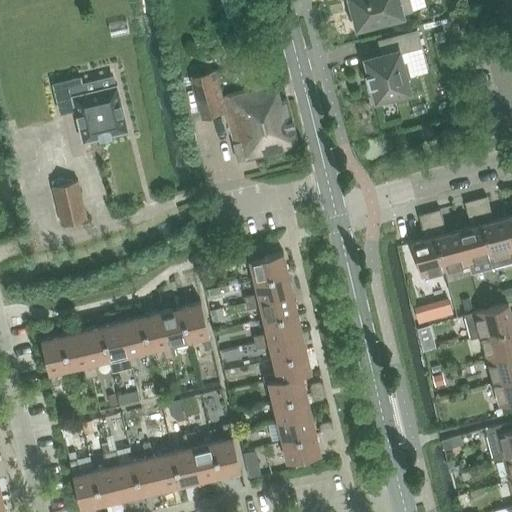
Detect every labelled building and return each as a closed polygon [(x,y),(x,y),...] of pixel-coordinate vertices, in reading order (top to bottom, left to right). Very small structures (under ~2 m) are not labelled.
[(347,0),(351,13),(355,12),(358,26),(401,15),(401,13),(412,10),(409,0),(347,0)] [(462,15),(448,19),(451,29),(464,26),(462,15)] [(127,20),(109,24),(112,37),(129,33),(127,20)] [(378,40),(382,55),(367,59),(370,72),(366,73),(369,86),(373,85),(377,98),(381,97),(382,101),(395,98),(394,94),(408,90),(405,78),(409,76),(406,62),(401,64),(398,52),(421,46),(417,30),(378,40)] [(217,69),(192,75),(203,118),(228,111),(236,142),(233,142),(238,160),(240,159),(241,161),(299,146),(287,98),(282,100),(277,81),(224,95),(217,69)] [(81,77),(53,84),(60,113),(75,109),(83,141),(100,137),(100,138),(111,135),(128,130),(117,84),(84,92),(81,77)] [(78,180),(53,185),(62,224),(87,218),(78,180)] [(486,196),(476,199),(494,267),(511,262),(511,241),(505,216),(493,220),(486,196)] [(464,202),(471,226),(459,229),(468,264),(471,273),(494,267),(476,199),(464,202)] [(445,270),(468,264),(459,229),(446,232),(440,209),(429,211),(445,270)] [(421,277),(445,270),(429,211),(418,215),(424,238),(411,242),(421,277)] [(250,260),(254,279),(288,271),(283,251),(265,255),(262,244),(234,251),(237,263),(250,260)] [(244,296),(246,302),(293,291),(288,271),(254,279),(258,293),(244,296)] [(511,297),(510,288),(502,289),(505,302),(511,299),(511,297)] [(261,306),(264,319),(297,311),(293,291),(246,302),(247,309),(261,306)] [(204,300),(201,301),(209,335),(212,334),(215,333),(207,300),(204,300)] [(470,300),(462,302),(465,311),(473,309),(470,300)] [(189,340),(202,336),(205,350),(212,348),(209,335),(201,301),(181,306),(189,340)] [(463,314),(463,315),(470,339),(480,336),(511,327),(511,315),(508,302),(463,314)] [(428,303),(414,307),(419,322),(432,319),(428,303)] [(189,340),(181,306),(161,310),(172,357),(178,356),(175,343),(189,340)] [(223,307),(210,310),(212,321),(225,318),(223,307)] [(172,357),(161,310),(141,315),(149,349),(162,346),(166,359),(172,357)] [(255,342),(302,331),(297,311),(264,319),(267,332),(254,336),(255,342)] [(121,320),(132,367),(139,365),(136,352),(149,349),(141,315),(121,320)] [(132,367),(121,320),(101,324),(109,358),(123,355),(126,368),(132,367)] [(109,358),(101,324),(81,329),(92,376),(99,375),(96,361),(109,358)] [(511,327),(480,336),(486,359),(511,351),(511,327)] [(62,334),(70,367),(83,364),(86,378),(92,376),(81,329),(62,334)] [(273,359),(307,351),(302,331),(255,342),(257,348),(270,345),(273,359)] [(70,367),(62,334),(41,339),(52,386),(59,384),(56,371),(70,367)] [(433,338),(421,342),(423,349),(435,346),(433,338)] [(230,371),(265,367),(263,351),(228,355),(230,371)] [(302,373),(312,371),(307,351),(273,359),(276,372),(263,375),(264,381),(268,380),(268,381),(302,373)] [(493,382),(511,376),(511,351),(486,359),(493,382)] [(307,393),(302,373),(268,381),(273,401),(307,393)] [(440,373),(433,375),(435,385),(443,383),(440,373)] [(511,376),(493,382),(499,406),(511,402),(511,376)] [(125,393),(142,388),(138,378),(122,384),(125,393)] [(310,386),(311,392),(324,389),(322,383),(319,381),(312,382),(310,386)] [(325,395),(324,389),(311,392),(313,398),(316,400),(323,398),(325,395)] [(138,392),(118,396),(120,405),(140,401),(138,392)] [(278,420),(311,413),(307,393),(273,401),(278,420)] [(115,394),(108,395),(111,405),(117,403),(115,394)] [(282,440),(316,432),(311,413),(278,420),(282,440)] [(92,420),(83,422),(85,432),(94,431),(92,420)] [(319,425),(321,431),(333,428),(332,422),(328,420),(321,422),(319,425)] [(511,420),(485,428),(493,460),(503,457),(511,454),(511,420)] [(212,441),(220,474),(241,470),(233,436),(230,423),(223,425),(226,438),(212,441)] [(74,424),(63,427),(65,435),(76,432),(74,424)] [(334,434),(333,428),(321,431),(322,437),(325,439),(332,438),(334,434)] [(189,432),(200,479),(220,474),(212,441),(199,444),(196,431),(189,432)] [(173,450),(181,484),(200,479),(189,432),(183,434),(186,447),(173,450)] [(316,432),(282,440),(287,461),(321,453),(316,432)] [(236,435),(233,436),(241,470),(244,469),(247,468),(239,435),(236,435)] [(454,436),(441,440),(444,448),(457,445),(454,436)] [(150,442),(161,488),(181,484),(173,450),(159,453),(156,440),(150,442)] [(108,442),(101,443),(104,452),(110,451),(108,442)] [(133,460),(141,493),(161,488),(150,442),(143,443),(146,456),(133,460)] [(110,451),(121,498),(141,493),(133,460),(120,463),(116,449),(110,451)] [(93,469),(101,502),(121,498),(110,451),(104,452),(107,466),(93,469)] [(511,479),(511,454),(503,457),(509,481),(511,479)] [(93,469),(80,472),(77,459),(70,460),(81,507),(101,502),(93,469)] [(259,463),(247,466),(250,477),(261,475),(259,463)]
